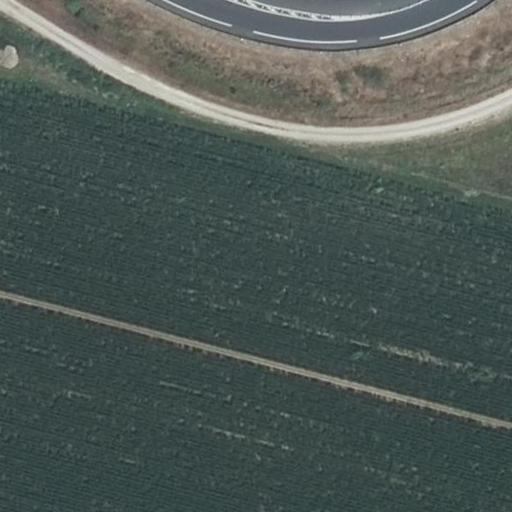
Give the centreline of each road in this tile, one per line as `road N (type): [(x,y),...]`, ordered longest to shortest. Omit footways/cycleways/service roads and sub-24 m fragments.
road 1 (track): [(0,2),(205,109),(307,131),(375,138),(454,127),(511,104)]
road 2 (motorway): [(192,0),(278,27),(369,31),(466,0)]
